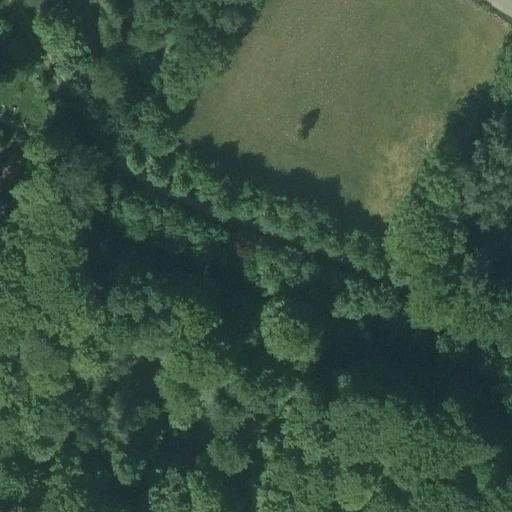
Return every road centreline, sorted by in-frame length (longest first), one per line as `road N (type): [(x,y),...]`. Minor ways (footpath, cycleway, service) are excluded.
road 1 (track): [(0,119),(105,153),(156,185),(511,320)]
road 2 (track): [(105,153),(11,0)]
